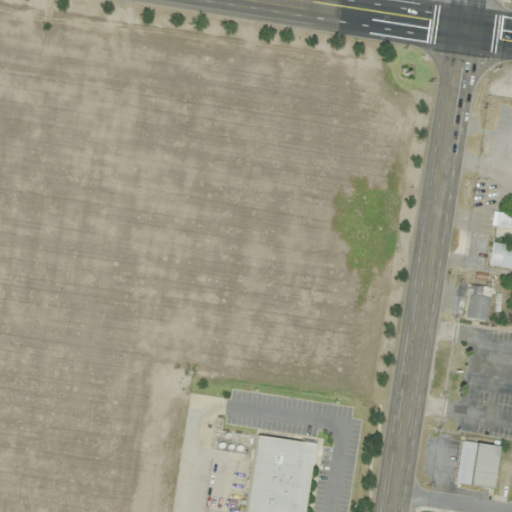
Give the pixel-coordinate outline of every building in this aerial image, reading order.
[(511,214),(497,212),(495,226),(511,228),(511,214)] [(511,269),(511,245),(492,244),(490,268),(511,269)] [(490,288),(469,285),(466,320),(487,322),(490,288)] [(242,511),(254,435),(311,444),(300,511),(242,511)] [(511,460),(498,459),(500,445),(460,440),(455,484),(493,489),(494,479),(511,480),(511,460)]
